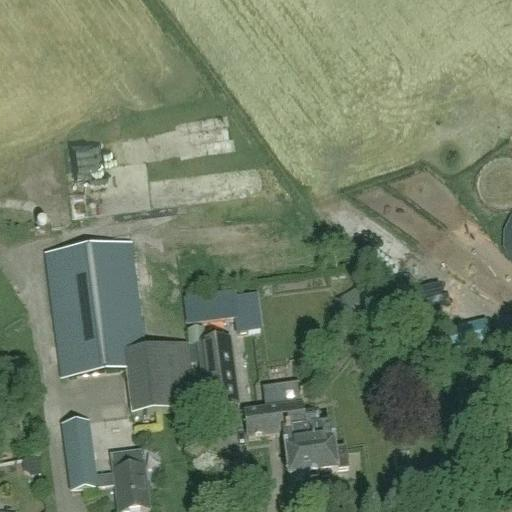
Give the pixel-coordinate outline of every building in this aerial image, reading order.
[(62,382),(125,374),(123,354),(144,351),(131,247),(46,258),(62,382)] [(366,288),(339,305),(356,332),(383,315),(366,288)] [(236,320),(233,298),(194,302),(195,312),(185,314),(187,326),(236,320)] [(255,300),(233,302),(236,320),(237,335),(259,332),(255,300)] [(381,324),(361,338),(376,359),(396,346),(381,324)] [(230,343),(205,347),(198,347),(207,413),(239,409),(230,343)] [(303,419),(301,409),(298,388),(262,392),(265,413),(244,416),(248,443),(283,438),(289,484),(337,478),(337,474),(348,472),(345,452),(334,453),(331,431),(315,433),(313,417),(303,419)] [(149,511),(143,455),(111,459),(113,478),(95,480),(88,425),(63,428),(71,496),(97,493),(97,492),(115,490),(117,511),(149,511)] [(137,451),(136,430),(113,432),(115,452),(137,451)]
